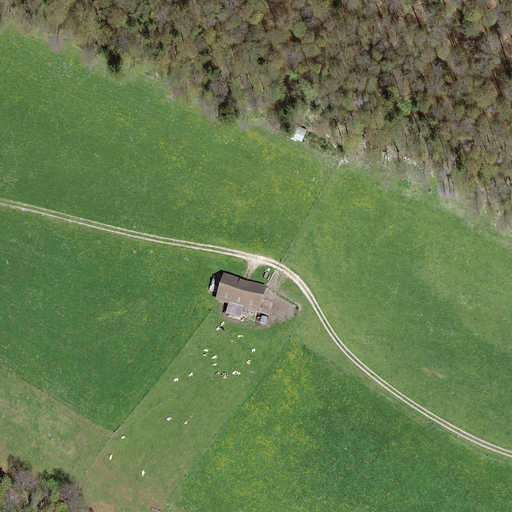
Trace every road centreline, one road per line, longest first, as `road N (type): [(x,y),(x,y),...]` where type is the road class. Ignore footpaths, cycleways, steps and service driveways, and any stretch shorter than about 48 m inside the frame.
road 1 (track): [(511,453),(466,437),(349,358),(311,296),(277,265)]
road 2 (track): [(277,265),(0,199)]
